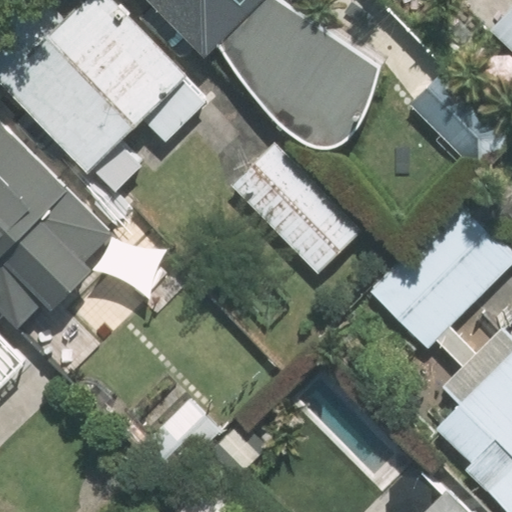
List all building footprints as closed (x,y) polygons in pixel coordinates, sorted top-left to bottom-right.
[(208,95),(116,0),(67,0),(58,10),(48,0),(11,0),(0,11),(0,77),(108,190),(208,95)] [(139,0),(197,62),(213,47),(303,144),(331,148),(364,118),(378,59),(276,0),(139,0)] [(472,65),(507,100),(511,95),(511,2),(489,25),(501,37),(472,65)] [(452,68),(410,100),(467,174),(509,142),(452,68)] [(42,308),(53,319),(97,274),(87,263),(115,234),(0,121),(0,312),(20,332),(42,308)] [(359,231),(271,142),(229,184),(317,273),(359,231)] [(511,511),(511,248),(473,207),(377,297),(449,373),(413,407),(511,511)] [(0,391),(29,364),(0,333),(0,391)] [(224,432),(188,395),(132,449),(167,486),(224,432)] [(268,446),(239,419),(206,454),(235,481),(268,446)] [(238,511),(211,481),(177,511),(238,511)] [(474,511),(452,489),(427,511),(474,511)]
